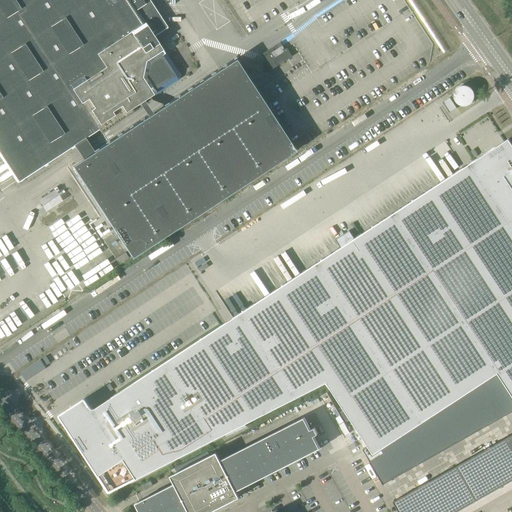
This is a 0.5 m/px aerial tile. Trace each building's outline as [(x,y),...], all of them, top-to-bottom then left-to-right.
[(0,0),(0,155),(18,182),(43,166),(44,167),(47,165),(46,164),(70,148),(71,149),(74,147),(73,146),(172,82),(173,83),(178,80),(179,74),(176,69),(172,72),(164,58),(166,57),(153,37),(168,27),(149,0),(0,0)] [(273,60),(277,66),(292,57),(287,48),(285,50),(282,46),(271,53),(275,59),(273,60)] [(235,61),(83,160),(72,167),(130,257),(293,150),(235,61)] [(473,92),(472,89),(469,87),(467,86),(464,86),(461,86),(459,87),(457,89),(455,91),(454,94),(454,97),(454,99),(456,102),(457,104),(460,105),(462,106),(465,106),(468,106),(470,104),(472,102),(473,100),(474,97),(474,94),(473,92)] [(442,102),(449,113),(457,108),(450,98),(442,102)] [(511,146),(508,140),(504,143),(495,149),(495,148),(490,151),(489,151),(477,159),(463,168),(462,169),(446,179),(432,189),(395,213),(355,238),(355,239),(349,231),(335,240),(341,248),(311,267),(297,276),(234,318),(233,318),(233,319),(183,351),(136,382),(97,407),(95,409),(94,409),(93,409),(92,408),(91,407),(90,406),(86,400),(86,399),(85,399),(84,399),(83,399),(60,414),(60,415),(59,415),(59,416),(59,417),(60,417),(66,427),(67,427),(73,436),(75,439),(88,459),(109,490),(109,491),(109,492),(111,491),(123,485),(135,478),(136,478),(136,479),(153,471),(184,455),(204,445),(225,435),(245,424),(296,398),(317,388),(326,383),(341,406),(354,426),(361,436),(373,454),(383,448),(450,404),(478,386),(497,373),(511,395),(511,396),(511,146)] [(115,259),(118,264),(128,258),(124,253),(115,259)] [(20,373),(26,382),(46,369),(40,360),(20,373)] [(170,476),(174,484),(135,504),(139,511),(211,511),(226,504),(239,498),(236,492),(320,449),(314,436),(317,434),(314,428),(311,430),(304,418),(220,460),(216,453),(170,476)] [(345,436),(349,433),(349,432),(343,423),(339,425),(345,436)] [(511,434),(393,501),(398,511),(455,511),(511,480),(511,434)] [(141,486),(144,490),(153,486),(151,481),(141,486)]
